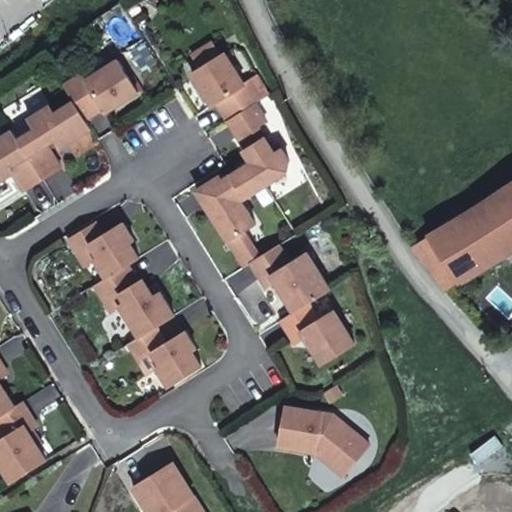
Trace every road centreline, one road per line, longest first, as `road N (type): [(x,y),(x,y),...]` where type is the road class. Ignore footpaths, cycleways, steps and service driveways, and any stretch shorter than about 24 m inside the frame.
road 1 (residential): [(252,0),(345,177),(511,388)]
road 2 (residential): [(3,260),(136,171),(253,358),(182,404)]
road 3 (residential): [(182,404),(115,444),(3,260)]
road 4 (track): [(346,511),(511,411)]
road 5 (residential): [(251,511),(182,404)]
